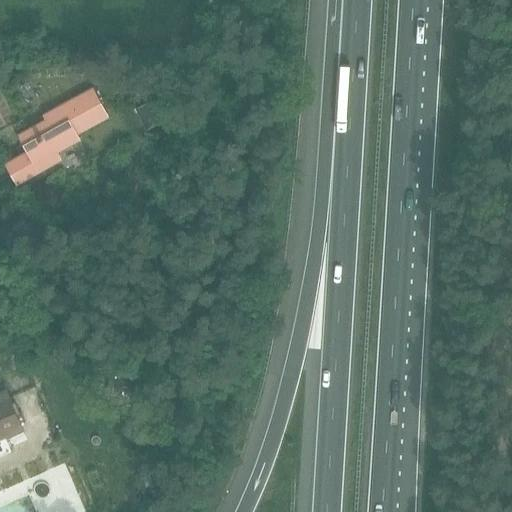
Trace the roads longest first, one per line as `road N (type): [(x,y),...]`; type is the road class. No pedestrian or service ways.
road 1 (motorway): [(381,511),(412,0)]
road 2 (motorway): [(346,204),(243,511)]
road 3 (motorway): [(346,204),(325,511)]
road 4 (motorway): [(356,0),(346,204)]
